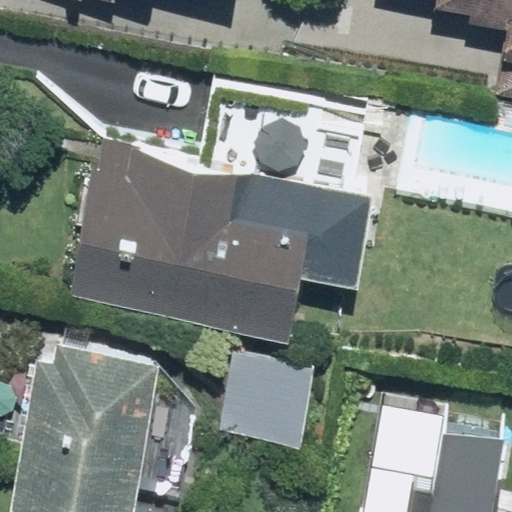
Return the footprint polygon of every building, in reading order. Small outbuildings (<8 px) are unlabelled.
[(511,0),(431,0),(431,2),(506,14),(494,85),(511,88),(511,0)] [(296,264),(354,272),(368,175),(358,173),(368,104),(206,80),(197,145),(97,130),(72,299),(287,330),(296,264)] [(5,511),(129,511),(134,479),(182,486),(195,400),(147,394),(154,347),(58,333),(54,355),(29,351),(5,511)] [(315,356),(226,345),(216,421),(305,433),(315,356)] [(358,492),(353,511),(499,511),(511,452),(511,408),(462,399),(456,432),(431,427),(415,504),(358,492)]
